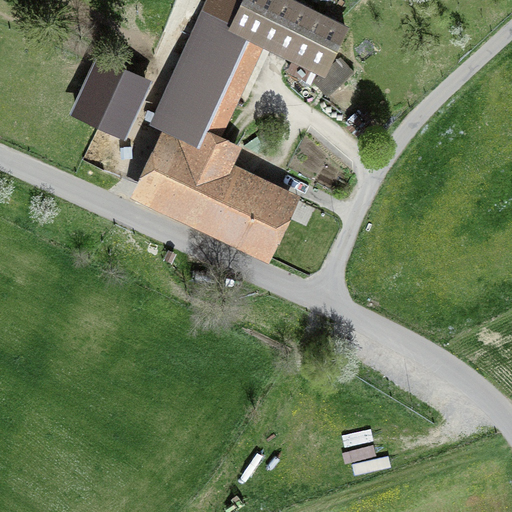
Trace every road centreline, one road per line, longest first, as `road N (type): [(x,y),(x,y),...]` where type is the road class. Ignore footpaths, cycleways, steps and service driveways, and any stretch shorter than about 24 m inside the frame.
road 1 (tertiary): [(0,159),(324,305)]
road 2 (unclassified): [(511,29),(382,162),(324,305)]
road 3 (tertiary): [(324,305),(454,370),(511,429)]
